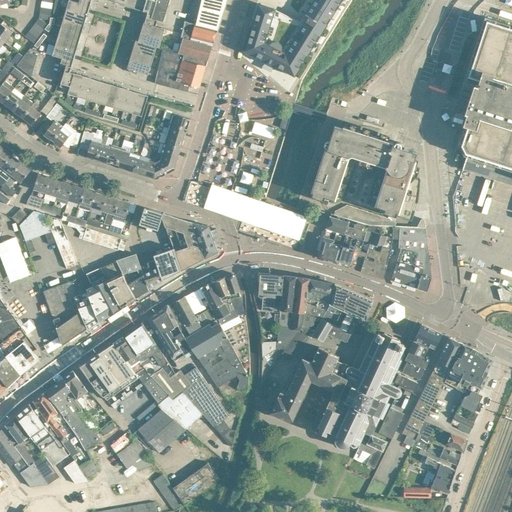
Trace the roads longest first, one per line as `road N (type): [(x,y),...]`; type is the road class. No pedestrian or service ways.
road 1 (unclassified): [(444,318),(449,295),(424,113),(404,68),(442,0)]
road 2 (residential): [(236,258),(182,280),(0,412)]
road 3 (unknown): [(286,223),(239,201),(277,81),(224,50)]
road 4 (residential): [(236,258),(280,258),(362,280),(444,318)]
road 5 (residential): [(178,201),(63,165),(0,126)]
road 6 (unclassified): [(456,511),(510,357)]
